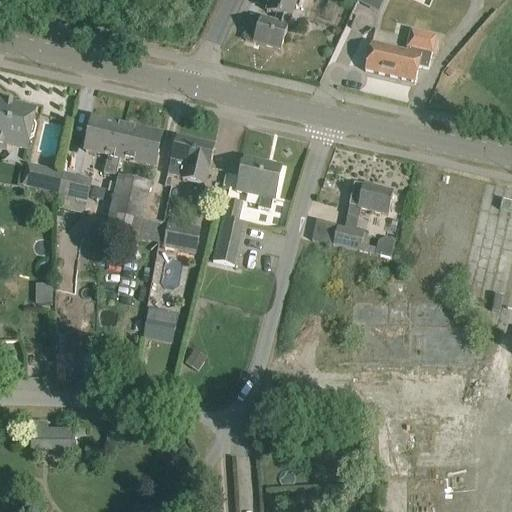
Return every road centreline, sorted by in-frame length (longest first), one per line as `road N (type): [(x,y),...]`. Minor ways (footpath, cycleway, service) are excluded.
road 1 (unclassified): [(337,121),(246,414)]
road 2 (unclassified): [(246,414),(0,408)]
road 3 (tertiary): [(199,89),(0,44)]
road 4 (tertiary): [(511,162),(337,121)]
road 5 (tertiary): [(337,121),(199,89)]
